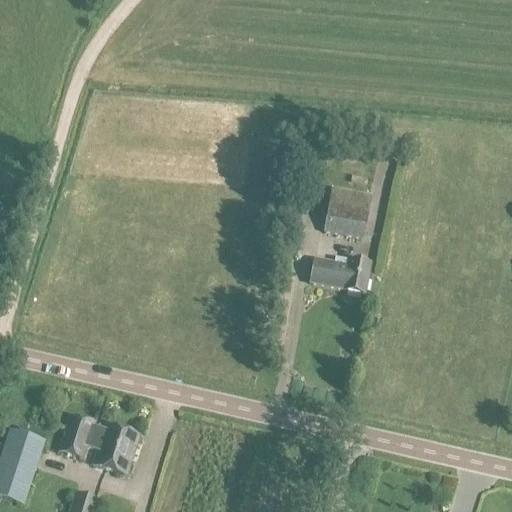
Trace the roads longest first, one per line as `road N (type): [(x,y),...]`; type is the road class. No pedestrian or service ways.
road 1 (residential): [(511,470),(0,353)]
road 2 (unknown): [(0,331),(83,74),(133,0)]
